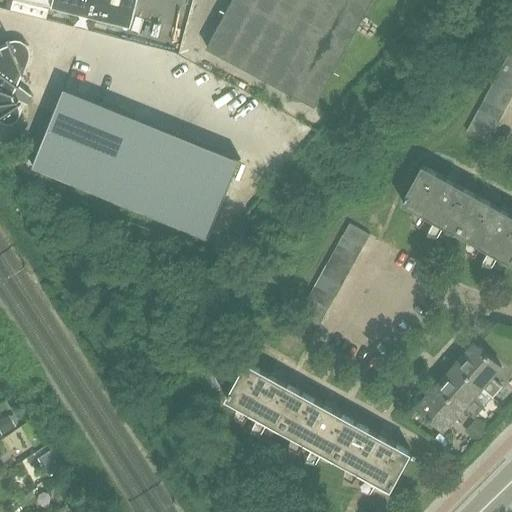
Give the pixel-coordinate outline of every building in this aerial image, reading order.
[(27,0),(44,4),(131,26),(137,0),(27,0)] [(316,106),(372,0),(232,0),(207,47),(316,106)] [(47,111),(49,104),(41,101),(20,85),(19,84),(23,73),(24,74),(25,74),(24,71),(28,59),(29,54),(28,49),(25,45),(21,42),(16,41),(11,42),(10,40),(9,40),(10,42),(0,46),(0,119),(2,122),(7,124),(11,124),(16,122),(19,119),(21,114),(21,109),(19,105),(21,104),(21,103),(19,104),(17,100),(19,100),(47,111)] [(511,74),(511,60),(507,58),(501,68),(511,74)] [(511,88),(511,74),(501,68),(495,79),(511,88)] [(510,100),(511,97),(511,88),(495,79),(490,89),(510,100)] [(26,162),(62,177),(94,98),(58,83),(49,104),(47,111),(26,162)] [(505,111),(510,100),(490,89),(484,100),(505,111)] [(97,191),(129,112),(94,98),(62,177),(97,191)] [(499,121),(505,111),(484,100),(479,110),(499,121)] [(494,131),(499,121),(479,110),(473,120),(494,131)] [(164,127),(129,112),(97,191),(132,205),(164,127)] [(488,142),(494,131),(473,120),(467,131),(488,142)] [(164,127),(132,205),(167,219),(199,141),(164,127)] [(167,219),(203,234),(235,155),(199,141),(167,219)] [(458,232),(479,195),(423,164),(403,202),(458,232)] [(511,261),(511,213),(479,195),(458,232),(511,261)] [(344,233),(364,245),(371,234),(350,222),(344,233)] [(359,255),(364,245),(344,233),(338,243),(359,255)] [(353,265),(359,255),(338,243),(333,254),(353,265)] [(347,275),(353,265),(333,254),(327,264),(347,275)] [(341,286),(347,275),(327,264),(321,275),(341,286)] [(336,296),(341,286),(321,275),(315,285),(336,296)] [(330,306),(336,296),(315,285),(310,295),(330,306)] [(324,317),(330,306),(310,295),(304,305),(324,317)] [(318,327),(324,317),(304,305),(298,316),(318,327)] [(312,338),(318,327),(298,316),(292,327),(312,338)] [(480,335),(489,325),(484,321),(475,331),(480,335)] [(455,363),(482,388),(482,387),(493,397),(502,386),(492,377),(502,366),(475,342),(455,363)] [(282,428),(302,391),(247,361),(227,398),(282,428)] [(473,398),(482,388),(455,363),(436,384),(463,409),(464,408),(474,418),(484,407),(473,398)] [(444,430),(463,409),(436,384),(417,405),(444,430)] [(337,458),(357,421),(302,391),(282,428),(337,458)] [(0,419),(0,431),(1,434),(15,426),(9,414),(0,419)] [(488,430),(476,418),(465,430),(473,437),(477,441),(482,436),(488,430)] [(357,421),(337,458),(392,489),(412,451),(357,421)] [(52,458),(49,450),(36,458),(47,476),(61,468),(59,464),(52,458)] [(71,502),(66,505),(70,511),(79,511),(83,510),(76,499),(71,502)]
